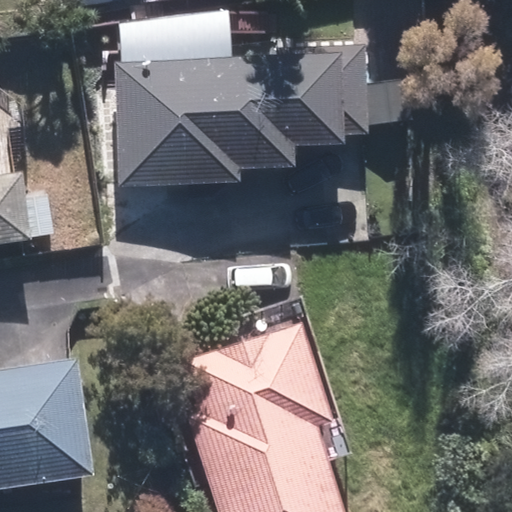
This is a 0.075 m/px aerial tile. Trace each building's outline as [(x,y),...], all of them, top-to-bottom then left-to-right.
[(364,62),(121,61),(121,173),(242,173),(242,152),(289,153),(289,136),(364,136),(364,62)] [(0,235),(25,233),(18,173),(0,175),(0,235)] [(367,241),(367,182),(326,182),(326,212),(336,212),(335,241),(367,241)] [(212,402),(193,407),(223,511),(349,511),(321,414),(335,410),(308,317),(196,349),(212,402)] [(0,476),(85,479),(73,350),(0,356),(0,476)]
